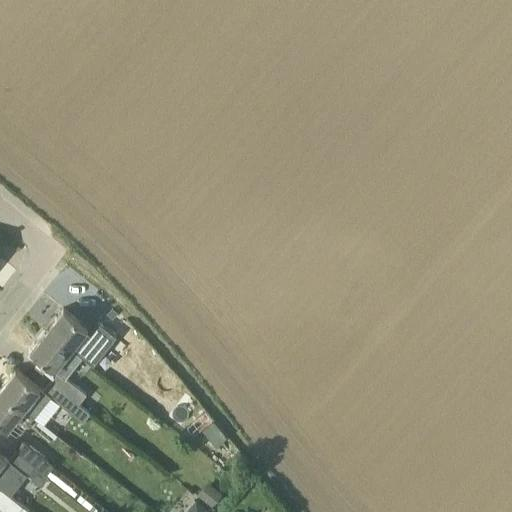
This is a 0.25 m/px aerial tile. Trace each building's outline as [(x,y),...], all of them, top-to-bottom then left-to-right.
[(87,327),(63,308),(47,329),(71,348),(87,327)] [(57,371),(49,380),(78,403),(85,393),(64,376),(80,355),(71,348),(47,329),(30,350),(57,371)] [(16,369),(0,388),(0,389),(23,408),(34,417),(50,396),(71,412),(78,403),(49,380),(42,389),(16,369)] [(23,408),(0,389),(0,423),(7,429),(23,408)] [(182,431),(194,441),(203,430),(190,420),(182,431)] [(22,441),(15,450),(45,474),(53,465),(22,441)] [(0,453),(0,469),(8,475),(16,466),(40,486),(48,476),(45,474),(15,450),(8,460),(0,453)] [(222,494),(210,484),(201,496),(213,506),(222,494)] [(205,511),(208,509),(196,500),(190,506),(197,511),(205,511)]
